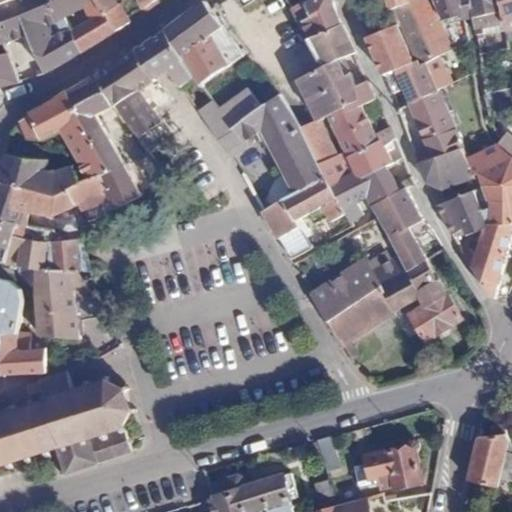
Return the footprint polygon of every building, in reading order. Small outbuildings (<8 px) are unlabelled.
[(0,0),(0,29),(4,41),(29,32),(38,53),(30,56),(38,76),(83,50),(72,30),(65,15),(61,17),(52,0),(0,0)] [(97,0),(52,0),(61,17),(65,15),(83,5),(91,21),(72,30),(83,50),(115,32),(97,0)] [(97,0),(115,32),(130,18),(121,7),(117,0),(97,0)] [(140,0),(144,9),(157,0),(140,0)] [(331,1),(331,0),(307,0),(291,9),(301,28),(304,27),(310,39),(342,23),(331,1)] [(389,0),(394,9),(410,0),(389,0)] [(440,51),(454,46),(428,0),(410,0),(394,9),(402,24),(420,59),(423,58),(440,51)] [(462,4),(461,0),(435,0),(445,22),(456,45),(468,41),(471,40),(461,15),(463,13),(462,4)] [(470,0),(471,3),(475,33),(485,32),(484,25),(503,20),(497,0),(470,0)] [(511,0),(497,0),(503,20),(504,23),(511,20),(511,0)] [(225,30),(209,7),(205,1),(164,30),(198,76),(202,83),(203,83),(225,68),(243,55),(233,41),(238,38),(229,26),(225,30)] [(356,51),(342,23),(310,39),(307,40),(322,67),(343,107),(358,100),(352,87),(355,86),(350,73),(345,75),(338,60),(356,51)] [(414,62),(397,25),(367,37),(382,74),(396,69),(406,65),(414,62)] [(198,76),(164,30),(147,41),(135,49),(156,79),(166,73),(170,70),(183,87),(198,76)] [(156,79),(135,49),(96,74),(114,105),(123,100),(138,90),(142,88),(156,79)] [(436,88),(452,82),(440,51),(423,58),(436,88)] [(0,85),(19,81),(9,53),(0,54),(0,85)] [(437,92),(436,88),(423,58),(420,59),(417,61),(414,62),(406,65),(396,69),(410,103),(411,103),(437,92)] [(343,107),(322,67),(299,78),(319,119),(322,118),(343,107)] [(114,105),(96,74),(68,92),(110,171),(102,175),(108,189),(114,202),(117,208),(144,194),(141,190),(97,114),(114,105)] [(368,80),(355,86),(352,87),(358,100),(361,105),(377,97),(368,80)] [(511,86),(484,93),(487,105),(511,98),(511,86)] [(248,87),(220,108),(229,120),(234,127),(262,106),(248,87)] [(152,100),(142,88),(138,90),(148,103),(152,100)] [(123,100),(114,105),(129,131),(137,139),(140,136),(155,126),(162,121),(151,108),(148,103),(138,90),(123,100)] [(110,171),(68,92),(20,119),(28,136),(42,139),(65,129),(91,179),(102,175),(110,171)] [(433,156),(463,146),(437,92),(411,103),(426,138),(433,156)] [(280,93),(262,106),(234,127),(242,139),(227,149),(232,156),(247,146),(244,141),(256,133),(263,148),(270,144),(295,192),(326,175),(319,162),(301,128),(280,93)] [(220,108),(215,100),(200,111),(214,131),(229,120),(220,108)] [(361,105),(358,100),(343,107),(322,118),(339,154),(350,149),(351,154),(378,141),(374,133),(361,105)] [(322,118),(319,119),(301,128),(319,162),(339,154),(322,118)] [(229,120),(214,131),(227,149),(242,139),(234,127),(229,120)] [(394,137),(389,125),(374,133),(378,141),(380,143),(383,142),(394,137)] [(155,126),(140,136),(150,150),(164,141),(155,126)] [(511,144),(503,137),(497,143),(511,154),(511,144)] [(418,161),(433,156),(426,138),(411,145),(418,161)] [(351,154),(355,174),(357,173),(359,179),(386,165),(393,162),(383,142),(380,143),(378,141),(351,154)] [(511,154),(497,143),(468,156),(463,146),(433,156),(418,161),(426,183),(441,187),(477,170),(483,183),(511,181),(511,154)] [(339,154),(319,162),(326,175),(331,184),(355,174),(351,154),(350,149),(339,154)] [(133,162),(150,184),(166,173),(148,152),(133,162)] [(48,160),(4,154),(0,164),(0,179),(57,195),(82,182),(72,165),(55,170),(47,169),(48,160)] [(355,174),(331,184),(346,214),(349,218),(362,210),(358,200),(368,195),(373,205),(405,187),(406,189),(415,184),(411,175),(395,184),(386,165),(359,179),(357,173),(355,174)] [(108,189),(102,175),(91,179),(82,182),(57,195),(0,179),(0,217),(17,222),(22,224),(25,209),(56,214),(76,206),(76,203),(108,189)] [(295,192),(264,210),(292,258),(312,246),(297,219),(323,205),(331,221),(346,214),(331,184),(326,175),(295,192)] [(511,223),(511,181),(483,183),(489,201),(491,224),(511,223)] [(373,205),(378,215),(399,252),(408,270),(426,258),(428,257),(411,226),(423,219),(406,189),(405,187),(373,205)] [(474,190),(446,201),(438,205),(454,232),(464,228),(466,234),(487,224),(491,224),(489,201),(479,201),(474,190)] [(88,224),(117,208),(114,202),(85,217),(88,224)] [(14,233),(17,222),(0,217),(0,258),(7,260),(14,233)] [(54,229),(22,224),(17,222),(14,233),(46,241),(49,242),(51,242),(52,241),(54,229)] [(471,247),(464,250),(490,296),(496,296),(496,294),(511,236),(511,223),(491,224),(476,257),(471,247)] [(7,260),(34,265),(41,266),(46,241),(14,233),(7,260)] [(80,272),(90,270),(82,238),(65,237),(65,241),(52,241),(51,242),(47,267),(73,271),(80,272)] [(334,279),(313,293),(330,320),(408,270),(399,252),(390,257),(386,251),(337,283),(334,279)] [(408,270),(330,320),(344,343),(419,296),(424,305),(411,313),(427,340),(463,318),(426,258),(408,270)] [(106,314),(91,289),(76,292),(73,271),(47,267),(44,267),(41,266),(34,265),(39,333),(82,337),(79,318),(106,314)] [(13,281),(0,277),(0,331),(2,331),(16,331),(17,332),(24,298),(22,289),(19,285),(13,281)] [(46,371),(45,348),(30,349),(17,351),(16,331),(2,331),(2,374),(46,371)] [(129,414),(136,414),(135,409),(129,409),(126,392),(127,388),(124,385),(120,388),(106,382),(109,377),(105,376),(102,381),(90,384),(87,378),(81,380),(83,386),(73,390),(66,370),(40,378),(46,397),(15,407),(13,402),(8,403),(10,408),(0,411),(0,470),(8,468),(9,474),(14,472),(13,467),(26,464),(27,468),(33,466),(31,460),(45,458),(46,463),(52,461),(51,455),(60,453),(65,471),(130,450),(127,436),(129,414)] [(482,437),(471,480),(498,486),(501,478),(507,452),(510,441),(506,433),(505,425),(494,426),(495,436),(482,437)] [(340,465),(330,437),(318,441),(323,458),(327,470),(340,465)] [(406,445),(365,454),(369,478),(376,477),(378,489),(392,486),(393,489),(423,482),(417,452),(420,446),(420,443),(414,439),(409,439),(406,445)] [(323,458),(318,441),(308,443),(313,460),(323,458)] [(501,478),(511,480),(511,453),(507,452),(501,478)] [(215,494),(211,495),(208,496),(211,511),(293,511),(290,498),(299,495),(292,472),(247,486),(243,477),(238,474),(229,477),(226,481),(228,491),(215,494)] [(337,505),(330,480),(315,485),(322,508),(337,505)] [(370,511),(367,498),(337,505),(322,508),(313,511),(312,511),(370,511)]
